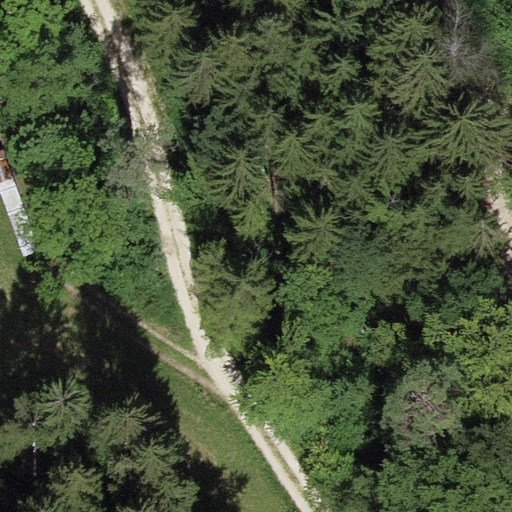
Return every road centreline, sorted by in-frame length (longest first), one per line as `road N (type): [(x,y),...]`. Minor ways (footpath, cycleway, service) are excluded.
road 1 (track): [(58,0),(165,228),(224,387),(309,511)]
road 2 (track): [(224,387),(98,318),(0,105)]
road 3 (track): [(511,219),(455,0)]
